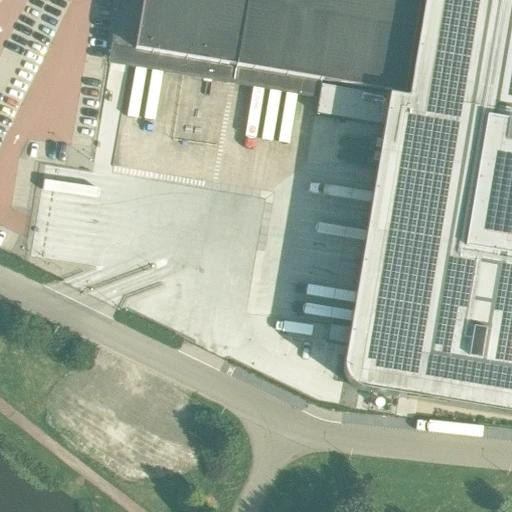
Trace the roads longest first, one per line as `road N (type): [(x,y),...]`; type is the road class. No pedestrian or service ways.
road 1 (unclassified): [(284,428),(0,284)]
road 2 (unclassified): [(511,455),(284,428)]
